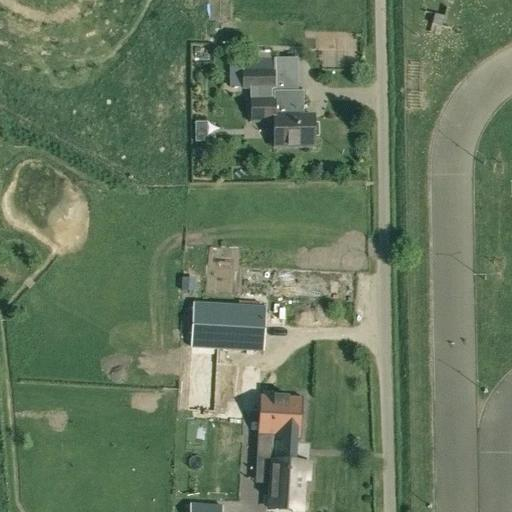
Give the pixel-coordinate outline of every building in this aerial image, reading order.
[(244,72),(244,61),(244,60),(231,60),(231,88),(244,88),(244,72)] [(275,72),(244,72),(244,88),(275,88),(275,72)] [(251,100),(251,122),(274,121),(274,147),(314,147),(314,117),(304,117),(304,89),(274,90),(275,99),(251,100)] [(193,304),(191,348),(263,352),(265,308),(193,304)] [(293,463),(294,439),(299,439),(301,399),(260,397),(258,436),(264,437),(263,445),(277,446),(276,462),(272,462),(269,510),(301,511),(303,481),(308,481),(309,464),(293,463)]
